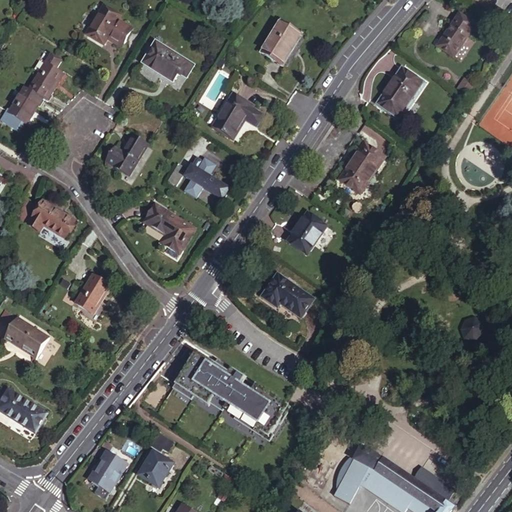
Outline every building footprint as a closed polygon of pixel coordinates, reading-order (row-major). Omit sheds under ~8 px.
[(112,33),(127,43),(138,25),(107,6),(93,29),(109,39),(112,33)] [(460,10),(438,40),(454,51),(476,21),(460,10)] [(303,35),(282,22),(263,54),(284,67),(303,35)] [(159,45),(146,67),(176,86),(182,76),(190,81),(198,69),(159,45)] [(42,99),(49,103),(64,77),(56,72),(60,64),(50,57),(29,91),(42,99)] [(418,77),(399,63),(373,97),(393,111),(418,77)] [(474,85),(465,79),(458,88),(467,94),(474,85)] [(8,114),(26,125),(42,99),(29,91),(24,88),(8,114)] [(258,127),(264,117),(253,111),(255,108),(236,97),(217,130),(235,141),(248,120),(258,127)] [(124,155),(116,151),(109,164),(116,169),(131,178),(149,147),(134,139),(124,155)] [(389,158),(368,144),(361,154),(362,156),(351,173),(349,172),(343,182),(363,195),(389,158)] [(362,156),(361,154),(349,172),(351,173),(362,156)] [(211,176),(217,165),(206,158),(186,191),(197,198),(204,187),(224,199),(230,189),(211,176)] [(177,185),(187,168),(180,164),(170,180),(177,185)] [(39,202),(37,208),(36,209),(26,205),(20,223),(31,230),(45,206),(46,204),(39,202)] [(181,223),(151,203),(141,218),(162,233),(161,234),(170,240),(181,223)] [(66,244),(77,226),(45,206),(31,230),(43,237),(46,231),(66,244)] [(310,215),(291,243),(309,255),(328,227),(310,215)] [(105,298),(113,285),(95,273),(77,302),(94,313),(103,297),(105,298)] [(281,304),(303,318),(315,299),(278,274),(263,297),(279,308),(281,304)] [(487,332),(487,331),(487,327),(486,325),(485,322),(481,319),(479,317),(477,316),(474,316),(471,316),(469,317),(467,318),(464,320),(463,322),(462,324),(461,327),(460,329),(461,332),(461,334),(462,337),(464,339),(466,340),(468,342),(471,342),(473,343),(476,343),(479,342),(481,341),(485,337),(486,335),(487,332)] [(51,337),(19,317),(5,340),(15,345),(16,344),(20,345),(21,344),(24,346),(22,350),(34,356),(39,358),(51,337)] [(197,395),(212,404),(213,401),(218,395),(229,403),(227,407),(227,408),(238,415),(249,422),(252,418),(260,423),(257,428),(271,437),(274,433),(280,424),(285,416),(281,413),(288,402),(268,389),(266,393),(256,387),(254,390),(244,383),(249,376),(234,367),(232,371),(218,362),(200,350),(193,361),(198,365),(191,375),(186,371),(178,383),(197,395)] [(221,358),(218,362),(232,371),(234,367),(221,358)] [(198,365),(193,361),(186,371),(191,375),(198,365)] [(256,381),(253,385),(256,387),(266,393),(268,389),(256,381)] [(178,383),(176,386),(195,398),(197,395),(178,383)] [(10,390),(0,407),(0,410),(37,433),(49,413),(10,390)] [(218,395),(213,401),(226,410),(227,408),(227,407),(229,403),(218,395)] [(285,416),(280,424),(282,425),(295,407),(288,402),(281,413),(285,416)] [(249,422),(238,415),(237,417),(272,441),(276,434),(274,433),(271,437),(257,428),(260,423),(252,418),(249,422)] [(176,442),(158,431),(150,444),(163,452),(164,449),(169,452),(176,442)] [(113,446),(110,452),(131,463),(134,457),(113,446)] [(454,511),(457,510),(384,459),(383,461),(360,448),(353,461),(347,470),(342,467),(340,471),(338,474),(337,478),(335,482),(334,486),(334,490),(333,495),(347,503),(369,465),(376,470),(427,506),(436,511),(454,511)] [(160,487),(174,464),(154,452),(140,475),(160,487)] [(109,496),(125,468),(106,455),(99,466),(102,468),(91,485),(109,496)] [(344,464),(342,467),(347,470),(353,461),(349,458),(347,461),(344,464)] [(423,467),(416,477),(449,501),(456,491),(423,467)]
